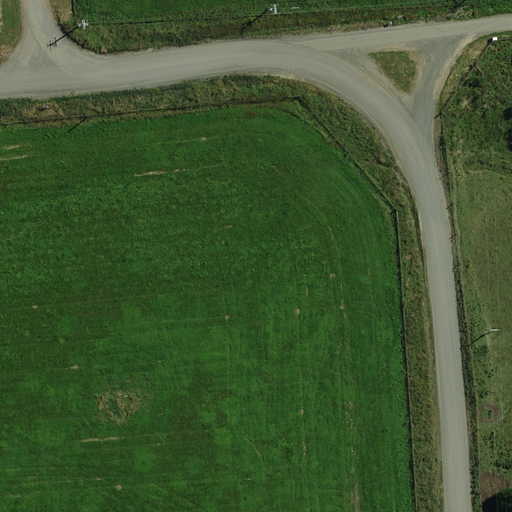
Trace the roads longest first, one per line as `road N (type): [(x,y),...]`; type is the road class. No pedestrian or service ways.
road 1 (unclassified): [(43,82),(256,54),(299,59),(372,95),(426,180)]
road 2 (residential): [(426,180),(437,227),(455,511)]
